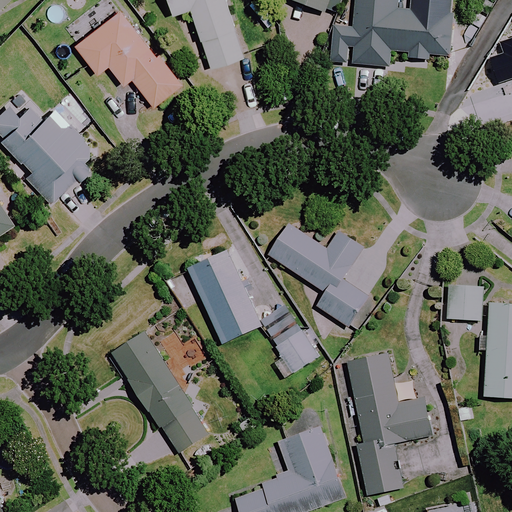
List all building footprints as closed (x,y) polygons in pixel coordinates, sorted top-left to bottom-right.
[(0,0),(0,12),(12,0),(0,0)] [(244,58),(224,0),(168,0),(174,15),(191,9),(212,69),(244,58)] [(336,0),(293,0),(293,1),(331,15),(336,0)] [(398,0),(358,0),(356,31),(336,29),(333,64),(393,70),(395,54),(451,59),(455,0),(436,0),(435,14),(398,10),(398,0)] [(181,86),(122,10),(76,46),(98,74),(109,66),(124,85),(133,79),(154,107),(181,86)] [(28,177),(51,203),(100,160),(56,110),(43,121),(31,108),(20,118),(11,107),(0,116),(0,136),(33,173),(28,177)] [(0,239),(18,229),(0,200),(0,239)] [(328,251),(291,226),(271,255),(328,293),(319,306),(351,327),(371,298),(344,280),(366,248),(341,232),(328,251)] [(185,309),(206,300),(225,345),(263,328),(231,252),(193,269),(195,275),(174,284),(185,309)] [(485,288),(451,286),(450,320),(484,321),(485,288)] [(511,306),(493,305),(491,336),(482,336),(481,352),(490,352),(487,397),(511,398),(511,306)] [(320,356),(302,330),(275,350),(283,362),(278,365),(288,379),(320,356)] [(213,434),(147,335),(116,356),(181,455),(213,434)] [(402,404),(392,352),(350,360),(367,445),(361,446),(371,496),(405,489),(396,444),(436,436),(428,399),(402,404)] [(311,511),(347,499),(321,429),(282,444),(293,476),(237,496),(242,511),(311,511)]
